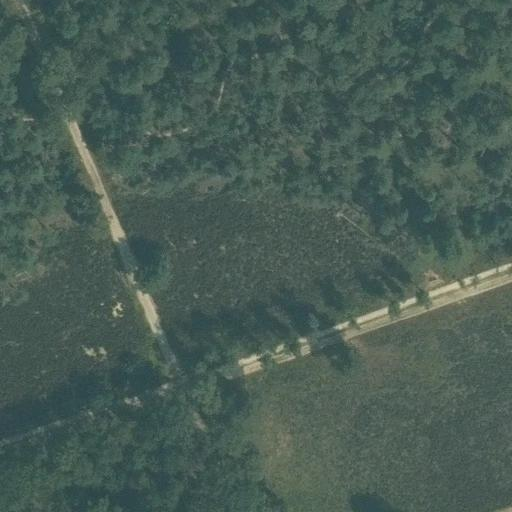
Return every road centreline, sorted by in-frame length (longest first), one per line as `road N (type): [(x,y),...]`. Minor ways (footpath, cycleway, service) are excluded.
road 1 (track): [(187,372),(511,259)]
road 2 (track): [(187,372),(60,81)]
road 3 (track): [(0,442),(187,372)]
road 4 (track): [(187,372),(245,511)]
